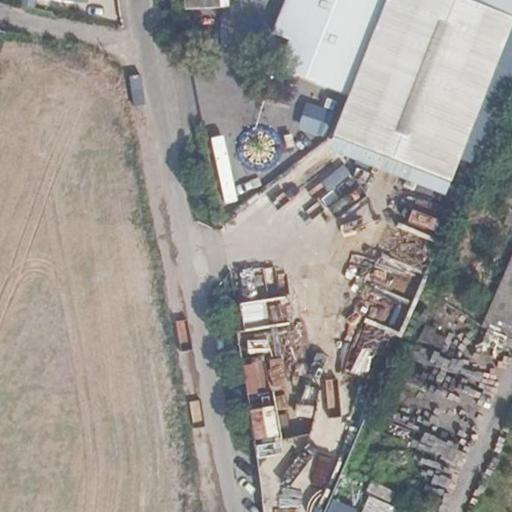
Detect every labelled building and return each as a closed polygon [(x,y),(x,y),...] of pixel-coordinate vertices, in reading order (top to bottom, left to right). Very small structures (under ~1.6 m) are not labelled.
[(397,0),(301,0),(286,46),(304,52),(294,81),(363,103),(397,0)] [(479,155),(511,58),(511,16),(465,0),(397,0),(363,103),(360,111),(349,145),(469,184),(479,155)] [(511,0),(465,0),(511,16),(511,0)] [(511,255),(488,322),(511,330),(511,255)] [(362,511),(396,511),(369,498),(362,511)]
